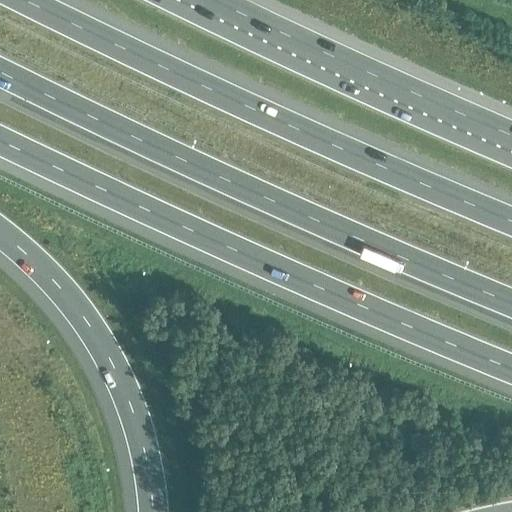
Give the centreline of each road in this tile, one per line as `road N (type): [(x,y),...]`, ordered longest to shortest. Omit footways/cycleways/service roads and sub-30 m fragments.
road 1 (motorway): [(0,74),(511,303)]
road 2 (motorway): [(0,142),(511,370)]
road 3 (motorway): [(511,220),(333,149),(21,0)]
road 4 (motorway): [(511,149),(185,0)]
road 5 (motorway): [(0,233),(63,293),(107,358),(133,413),(151,511)]
